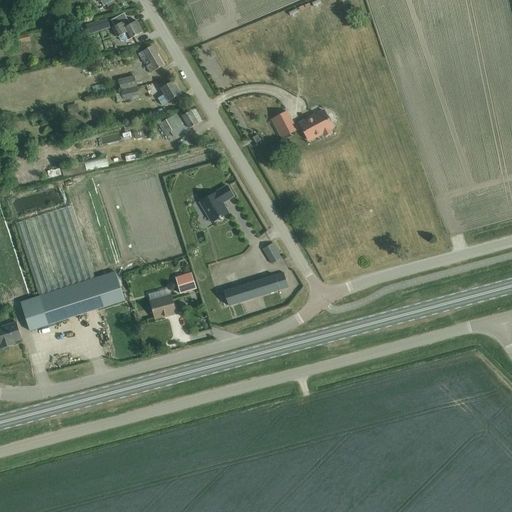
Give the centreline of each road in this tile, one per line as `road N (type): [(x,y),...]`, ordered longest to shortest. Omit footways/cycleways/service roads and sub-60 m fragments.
road 1 (primary): [(0,422),(511,285)]
road 2 (unclassified): [(0,453),(501,318)]
road 3 (unclassified): [(324,299),(144,0)]
road 4 (unclassified): [(324,299),(267,335),(40,395),(0,393)]
road 5 (unclassified): [(511,243),(324,299)]
